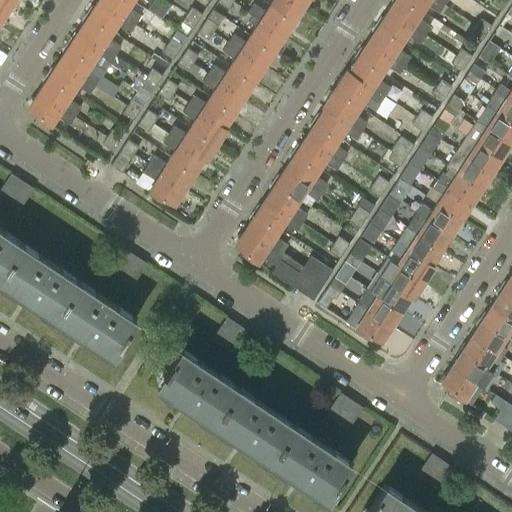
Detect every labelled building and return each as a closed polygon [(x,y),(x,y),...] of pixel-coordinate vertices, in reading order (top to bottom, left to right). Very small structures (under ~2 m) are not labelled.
[(129,7),(132,3),(127,0),(98,0),(97,2),(133,25),(141,15),(129,7)] [(191,6),(186,13),(197,20),(210,0),(209,0),(198,0),(194,7),(191,6)] [(302,9),(288,0),(272,0),(267,8),(294,25),(298,19),(297,16),(302,9)] [(288,0),(302,9),(307,1),(309,2),(310,0),(288,0)] [(388,12),(418,32),(423,35),(430,25),(418,17),(421,12),(402,0),(392,0),(391,2),(392,4),(388,12)] [(439,11),(443,5),(438,1),(436,0),(402,0),(421,12),(427,3),(439,11)] [(504,0),(491,0),(490,1),(501,8),(506,1),(504,0)] [(130,31),(133,25),(97,2),(92,9),(90,9),(85,15),(112,33),(119,24),(130,31)] [(254,16),(251,19),(282,39),(287,32),(290,32),(294,25),(267,8),(265,10),(253,2),(247,11),(254,16)] [(212,8),(202,23),(213,31),(223,15),(212,8)] [(423,35),(418,32),(388,12),(383,19),(380,19),(376,26),(401,42),(405,35),(412,40),(413,38),(419,42),(423,35)] [(187,36),(197,20),(186,13),(181,20),(182,21),(177,29),(187,36)] [(77,32),(108,52),(113,56),(120,45),(109,38),(112,33),(85,15),(81,22),(82,24),(77,32)] [(480,17),(475,25),(486,32),(491,24),(480,17)] [(282,39),(251,19),(250,22),(255,25),(247,38),(274,56),(279,49),(277,46),(282,39)] [(208,38),(213,31),(202,23),(197,31),(208,38)] [(481,39),(486,32),(475,25),(470,32),(481,39)] [(368,42),(398,62),(403,66),(410,56),(398,47),(401,42),(376,26),(371,33),(373,35),(368,42)] [(113,56),(108,52),(77,32),(72,39),(70,39),(65,46),(93,64),(98,55),(109,62),(113,56)] [(225,45),(232,49),(262,69),(267,62),(270,62),(274,56),(247,38),(245,41),(233,32),(225,45)] [(171,36),(166,43),(177,51),(182,43),(171,36)] [(489,62),(498,49),(487,41),(478,55),(489,62)] [(403,66),(398,62),(368,42),(363,50),(360,50),(356,56),(381,73),(386,65),(399,73),(403,66)] [(172,58),(177,51),(166,43),(161,51),(172,58)] [(262,69),(232,49),(225,45),(221,50),(234,58),(228,68),(254,86),(259,79),(258,77),(262,69)] [(57,62),(88,83),(94,86),(101,75),(90,68),(93,64),(65,46),(61,52),(62,55),(57,62)] [(182,53),(182,54),(193,61),(198,54),(186,47),(182,53)] [(460,47),(455,54),(466,62),(471,54),(460,47)] [(169,62),(153,52),(150,55),(166,66),(169,62)] [(188,68),(193,61),(182,54),(177,61),(188,68)] [(462,69),(466,62),(455,54),(451,62),(462,69)] [(348,73),(378,92),(383,96),(390,86),(378,78),(381,73),(356,56),(352,63),(353,66),(348,73)] [(89,93),(94,86),(88,83),(57,62),(53,70),(50,70),(46,76),(73,94),(78,85),(89,93)] [(213,63),(205,75),(243,100),(247,92),(250,92),(254,86),(228,68),(226,71),(213,63)] [(467,72),(477,79),(483,70),(473,63),(467,72)] [(157,81),(162,74),(151,67),(146,74),(157,81)] [(379,103),(383,96),(378,92),(348,73),(345,71),(321,108),(324,109),(360,132),(366,122),(354,114),(361,104),(371,111),(377,101),(379,103)] [(474,84),(477,79),(467,72),(463,77),(474,84)] [(101,74),(91,94),(111,105),(121,85),(101,74)] [(146,74),(136,89),(147,96),(157,81),(146,74)] [(214,89),(208,99),(235,116),(239,110),(238,107),(243,100),(205,75),(201,81),(214,89)] [(38,93),(68,113),(74,116),(81,106),(70,98),(73,94),(46,76),(41,83),(42,85),(38,93)] [(167,77),(160,88),(171,95),(177,84),(167,77)] [(440,78),(436,85),(446,92),(451,85),(440,78)] [(511,87),(511,89),(500,82),(494,90),(511,102),(511,87)] [(442,99),(446,92),(436,85),(431,92),(442,99)] [(164,106),(171,95),(160,88),(153,99),(164,106)] [(142,104),(147,96),(136,89),(131,97),(126,105),(137,112),(142,104)] [(511,102),(494,90),(484,105),(511,123),(511,102)] [(69,123),(74,116),(68,113),(38,93),(33,100),(30,100),(27,105),(28,107),(27,108),(28,109),(37,115),(35,117),(51,128),(58,116),(69,123)] [(235,116),(208,99),(206,102),(193,93),(185,105),(192,110),(223,130),(228,123),(230,123),(235,116)] [(453,93),(447,102),(458,109),(463,100),(453,93)] [(449,123),(458,109),(447,102),(438,115),(449,123)] [(121,112),(132,119),(137,112),(126,105),(121,112)] [(225,132),(223,130),(192,110),(185,105),(182,111),(194,119),(188,129),(215,147),(225,132)] [(474,120),(480,124),(510,144),(511,140),(511,123),(484,105),(474,120)] [(147,108),(142,115),(153,122),(158,115),(147,108)] [(420,108),(416,115),(426,122),(431,115),(420,108)] [(356,138),(360,132),(324,109),(319,117),(316,117),(312,123),(338,140),(339,137),(349,144),(354,137),(356,138)] [(142,115),(137,123),(146,129),(148,130),(153,122),(142,115)] [(416,115),(412,121),(411,123),(413,124),(406,134),(414,139),(420,129),(422,130),(426,122),(416,115)] [(510,144),(480,124),(474,120),(464,136),(502,160),(506,153),(505,151),(510,144)] [(304,140),(334,159),(340,162),(347,152),(335,144),(338,140),(312,123),(307,130),(309,133),(304,140)] [(427,133),(438,140),(444,130),(433,123),(427,133)] [(172,141),(203,161),(205,163),(215,147),(188,129),(186,132),(173,124),(165,137),(172,141)] [(111,127),(106,135),(117,142),(122,135),(111,127)] [(428,155),(438,140),(427,133),(417,148),(428,155)] [(403,158),(413,143),(399,134),(390,148),(392,151),(403,158)] [(113,150),(117,142),(106,135),(101,142),(113,150)] [(455,151),(460,154),(490,174),(495,167),(498,167),(502,160),(464,136),(455,151)] [(203,161),(172,141),(165,137),(161,142),(174,150),(168,159),(195,177),(200,170),(199,168),(203,161)] [(122,146),(133,153),(138,145),(127,138),(122,146)] [(340,162),(334,159),(304,140),(299,148),(296,147),(292,154),(318,170),(324,162),(335,169),(340,162)] [(122,171),(127,162),(131,155),(133,153),(122,146),(111,163),(122,171)] [(418,171),(428,155),(417,148),(407,163),(418,171)] [(399,165),(403,158),(392,151),(388,157),(399,165)] [(490,174),(460,154),(455,151),(446,164),(448,166),(447,168),(482,191),(487,184),(485,182),(490,174)] [(133,153),(131,155),(153,170),(184,190),(188,183),(191,183),(195,177),(168,159),(166,163),(153,154),(147,162),(133,153)] [(284,171),(315,190),(320,193),(327,182),(315,174),(318,170),(292,154),(288,161),(289,163),(284,171)] [(184,190),(153,170),(131,155),(127,162),(142,171),(140,173),(142,174),(136,183),(161,200),(164,197),(175,204),(175,203),(178,203),(181,199),(180,196),(184,190)] [(410,183),(418,171),(407,163),(398,176),(410,183)] [(435,182),(440,185),(470,205),(475,197),(478,197),(482,191),(447,168),(444,172),(442,171),(435,182)] [(22,179),(10,171),(0,187),(0,197),(7,202),(22,179)] [(320,193),(315,190),(284,171),(279,178),(277,178),(272,185),(298,201),(303,193),(310,197),(310,196),(315,200),(320,193)] [(384,188),(389,181),(378,173),(373,181),(384,188)] [(33,187),(22,179),(7,202),(18,209),(33,187)] [(407,187),(396,180),(387,194),(399,202),(401,199),(400,199),(407,187)] [(379,196),(384,188),(373,181),(368,188),(379,196)] [(470,205),(440,185),(435,182),(432,187),(437,190),(435,193),(441,197),(436,204),(462,221),(467,215),(465,212),(470,205)] [(264,201),(295,220),(300,223),(307,213),(295,205),(298,201),(272,185),(268,191),(269,194),(264,201)] [(389,218),(399,202),(387,194),(377,210),(389,218)] [(362,196),(353,211),(364,218),(374,203),(362,196)] [(296,230),(300,223),(295,220),(264,201),(259,209),(257,209),(252,215),(278,231),(284,222),(296,230)] [(458,228),(462,221),(436,204),(433,209),(422,202),(415,213),(450,236),(455,228),(458,228)] [(379,233),(389,218),(377,210),(367,225),(379,233)] [(359,226),(364,218),(353,211),(348,218),(359,226)] [(445,244),(450,236),(415,213),(405,228),(442,253),(446,246),(445,244)] [(249,224),(245,232),(280,254),(285,246),(273,239),(278,231),(252,215),(248,222),(249,224)] [(373,242),(379,233),(367,225),(361,234),(373,242)] [(395,244),(401,247),(430,266),(435,259),(438,259),(442,253),(405,228),(395,244)] [(0,274),(20,244),(0,230),(0,274)] [(257,265),(262,256),(275,264),(271,271),(290,283),(301,267),(280,254),(245,232),(241,238),(238,238),(235,243),(236,245),(235,246),(244,252),(242,255),(257,265)] [(344,249),(349,242),(338,234),(333,242),(344,249)] [(358,263),(368,248),(356,240),(347,255),(358,263)] [(344,249),(333,242),(328,249),(339,256),(344,249)] [(0,274),(0,281),(15,292),(53,317),(77,281),(20,244),(0,274)] [(430,267),(430,266),(401,247),(395,244),(391,249),(402,256),(398,263),(396,266),(422,284),(432,268),(430,267)] [(136,254),(124,246),(108,269),(120,277),(136,254)] [(310,253),(301,267),(312,274),(321,260),(310,253)] [(136,254),(120,277),(131,285),(146,262),(136,254)] [(355,267),(358,263),(347,255),(344,260),(355,267)] [(376,275),(411,298),(413,299),(422,284),(396,266),(398,263),(388,256),(376,275)] [(332,268),(321,260),(312,274),(323,281),(332,268)] [(312,274),(301,267),(290,283),(302,290),(312,274)] [(323,281),(312,274),(302,290),(312,297),(323,281)] [(376,275),(366,290),(403,314),(407,308),(406,305),(411,298),(376,275)] [(334,276),(327,285),(338,293),(345,283),(334,276)] [(511,278),(510,277),(505,284),(503,284),(498,291),(511,299),(511,278)] [(53,317),(71,329),(111,355),(135,320),(77,281),(53,317)] [(335,297),(338,293),(327,285),(316,301),(326,307),(334,296),(335,297)] [(356,304),(360,307),(391,328),(396,321),(398,321),(403,314),(366,290),(356,304)] [(495,300),(490,307),(511,321),(511,299),(498,291),(494,298),(495,300)] [(386,335),(391,328),(360,307),(356,304),(343,323),(369,340),(371,337),(381,343),(382,342),(384,342),(388,337),(386,335)] [(511,329),(511,321),(490,307),(485,315),(483,315),(478,322),(505,339),(511,329)] [(227,315),(226,315),(211,338),(223,346),(238,323),(227,315)] [(475,331),(470,338),(500,359),(507,349),(501,345),(505,339),(478,322),(474,328),(475,331)] [(249,330),(238,323),(223,346),(234,353),(249,330)] [(500,360),(500,359),(470,338),(466,345),(463,345),(459,352),(495,376),(504,363),(500,360)] [(236,388),(179,350),(156,385),(213,423),(236,388)] [(456,361),(451,368),(481,388),(483,386),(486,389),(495,376),(459,352),(454,358),(456,361)] [(478,394),(481,388),(451,368),(446,375),(443,375),(440,380),(441,383),(441,384),(449,389),(447,392),(464,403),(466,400),(470,403),(477,393),(478,394)] [(213,423),(231,434),(269,460),(293,425),(236,388),(213,423)] [(352,398),(339,390),(325,413),(337,421),(352,398)] [(511,405),(494,393),(493,396),(511,408),(511,412),(504,426),(511,431),(511,405)] [(493,418),(504,426),(511,412),(511,408),(493,396),(490,401),(500,408),(493,418)] [(363,406),(352,398),(337,421),(348,428),(363,406)] [(269,460),(287,472),(327,498),(350,463),(293,425),(269,460)] [(416,474),(427,482),(442,458),(431,451),(416,474)] [(454,466),(442,458),(427,482),(437,489),(452,469),(454,466)] [(422,511),(383,486),(366,511),(422,511)]
